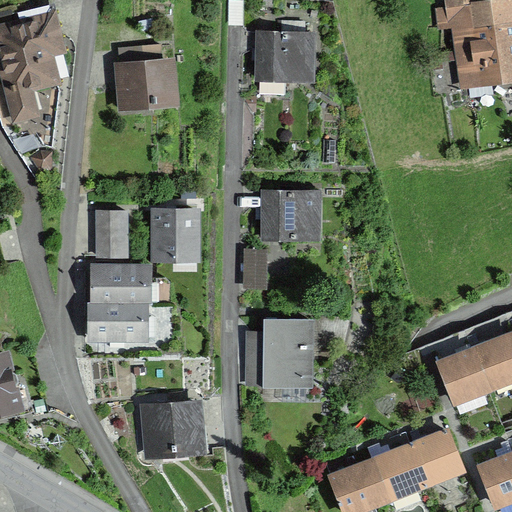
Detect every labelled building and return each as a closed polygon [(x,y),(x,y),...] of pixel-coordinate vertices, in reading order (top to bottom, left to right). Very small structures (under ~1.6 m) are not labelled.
[(511,0),(442,0),(459,97),(511,88),(511,0)] [(59,55),(50,18),(0,29),(0,79),(13,131),(39,125),(31,95),(55,89),(47,58),(59,55)] [(310,80),(311,33),(257,32),(257,60),(260,60),(260,79),(310,80)] [(123,106),(174,101),(170,62),(120,67),(123,106)] [(316,238),(317,191),(263,191),(263,234),(266,234),(266,238),(316,238)] [(98,226),(126,226),(126,211),(98,211),(98,226)] [(197,254),(197,211),(155,211),(155,257),(175,257),(175,254),(197,254)] [(98,241),(126,241),(126,226),(98,226),(98,241)] [(126,241),(98,241),(98,256),(126,256),(126,241)] [(240,248),(239,288),(265,288),(266,249),(240,248)] [(94,302),(144,302),(145,282),(147,282),(148,267),(94,267),(94,302)] [(144,317),(144,302),(94,302),(91,302),(91,337),(142,338),(142,317),(144,317)] [(307,380),(308,319),(264,318),(263,386),(289,386),(289,380),(307,380)] [(511,378),(511,335),(474,350),(488,387),(511,378)] [(455,401),(488,387),(474,350),(440,363),(455,401)] [(0,416),(19,411),(3,352),(0,352),(0,416)] [(198,403),(145,408),(149,453),(201,448),(198,403)] [(429,481),(463,468),(448,431),(414,444),(429,481)] [(388,498),(429,481),(414,444),(373,460),(388,498)] [(496,504),(511,497),(511,454),(481,467),(496,504)] [(345,511),(351,511),(388,498),(373,460),(332,477),(345,511)]
